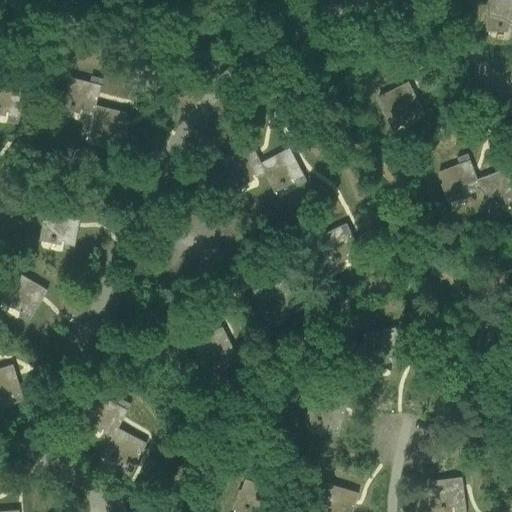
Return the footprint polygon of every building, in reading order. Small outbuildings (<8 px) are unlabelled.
[(511,0),(488,0),(488,36),(489,36),(489,28),(497,28),(497,29),(501,29),(501,28),(511,28),(510,38),(511,37),(511,0)] [(95,106),(96,106),(98,96),(102,80),(92,77),(90,83),(69,78),(60,113),(61,113),(63,105),(71,107),(70,108),(74,109),(74,108),(83,110),(83,113),(92,116),(93,116),(95,106)] [(0,82),(0,110),(9,113),(7,122),(18,124),(24,97),(26,88),(0,82)] [(408,82),(379,97),(395,129),(392,122),(399,118),(400,120),(403,118),(402,117),(411,112),(415,121),(425,116),(413,91),(408,82)] [(93,116),(92,116),(86,141),(87,141),(89,133),(97,135),(96,136),(100,137),(100,136),(110,138),(107,147),(118,150),(124,124),(127,114),(96,106),(95,106),(93,116)] [(256,178),(265,173),(261,164),(261,163),(256,154),(248,139),(239,144),(242,150),(222,160),(239,192),(236,185),(243,181),(244,182),(247,181),(246,179),(255,175),(256,178)] [(289,149),(261,163),(261,164),(265,173),(277,196),(277,195),(274,188),(281,185),(282,186),(285,184),(284,183),(293,178),(297,187),(307,182),(293,156),(289,149)] [(470,194),(480,190),(476,180),(473,170),(467,155),(457,159),(460,164),(439,172),(452,206),(450,198),(457,195),(458,197),(461,195),(460,194),(469,191),(470,194)] [(507,169),(476,180),(480,190),(489,214),(490,214),(487,206),(495,203),(495,205),(498,203),(498,202),(507,199),(510,207),(511,206),(511,181),(510,175),(507,169)] [(48,209),(41,245),(42,245),(44,237),(51,239),(51,240),(55,241),(55,239),(65,241),(63,250),(74,253),(79,226),(81,216),(48,209)] [(317,238),(332,271),(333,270),(329,263),(337,260),(337,261),(340,259),(340,258),(349,254),(353,262),(363,258),(351,233),(346,224),(317,238)] [(47,291),(19,274),(1,305),(5,298),(12,302),(12,304),(15,305),(15,304),(24,309),(19,317),(28,323),(42,299),(47,291)] [(253,291),(268,324),(269,323),(266,316),(273,313),(273,314),(277,313),(276,311),(285,307),(289,316),(299,312),(287,286),(284,277),(253,291)] [(193,343),(209,375),(210,375),(206,367),(213,364),(214,365),(217,363),(216,362),(225,358),(229,366),(239,361),(227,336),(222,328),(193,343)] [(363,335),(372,370),(371,363),(378,361),(379,362),(382,361),(382,360),(391,358),(393,367),(404,364),(398,337),(396,328),(363,335)] [(13,365),(0,369),(0,399),(2,399),(1,398),(11,395),(14,404),(24,401),(16,375),(13,365)] [(348,400),(316,392),(306,427),(307,427),(309,419),(317,421),(317,423),(320,424),(321,422),(330,425),(328,434),(338,437),(345,410),(348,400)] [(103,433),(112,437),(113,438),(117,429),(118,429),(123,419),(130,405),(121,400),(118,405),(98,395),(82,427),(86,420),(93,424),(93,425),(96,427),(96,426),(105,430),(103,433)] [(113,438),(112,437),(100,460),(101,461),(105,454),(112,457),(112,459),(115,460),(115,459),(124,463),(120,472),(129,477),(142,452),(146,444),(118,429),(117,429),(113,438)] [(462,478),(429,482),(432,511),(433,511),(433,510),(441,509),(441,510),(445,510),(445,508),(454,507),(454,511),(465,511),(463,488),(462,478)] [(245,480),(234,511),(235,511),(237,506),(245,509),(244,510),(248,511),(248,510),(253,511),(269,511),(273,501),(276,490),(245,480)] [(327,484),(318,511),(319,511),(322,511),(352,511),(356,503),(358,494),(327,484)]
